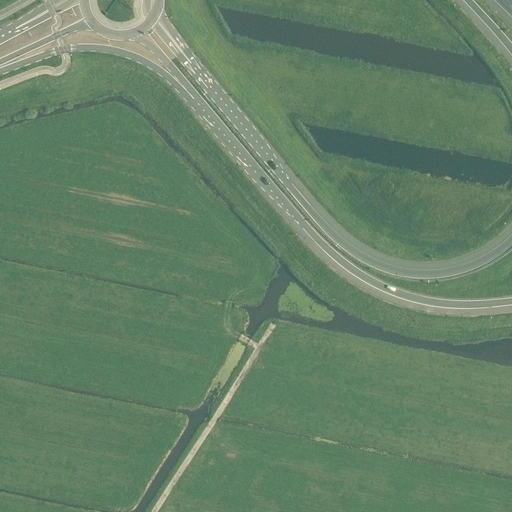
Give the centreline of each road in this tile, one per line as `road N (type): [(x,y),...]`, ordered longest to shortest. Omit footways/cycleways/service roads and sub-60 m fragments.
road 1 (motorway): [(511,240),(459,270),(415,274),(375,265),(316,218),(179,55)]
road 2 (motorway): [(195,96),(305,226),(366,281),(434,305),(511,303)]
road 3 (track): [(153,511),(258,347),(239,336)]
road 4 (motorway): [(0,66),(99,48),(130,54),(195,96)]
